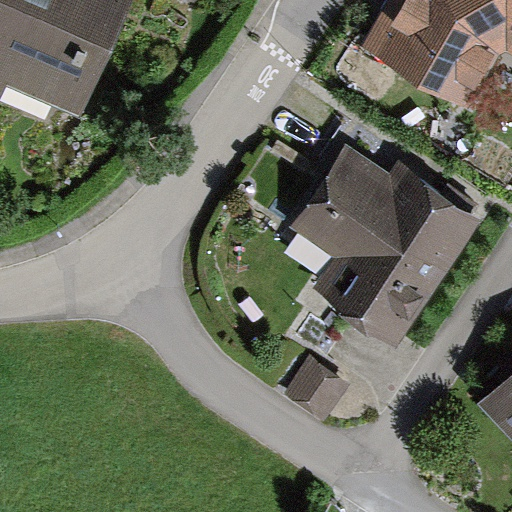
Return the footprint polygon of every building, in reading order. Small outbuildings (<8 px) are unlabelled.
[(121,0),(0,0),(0,94),(5,83),(74,112),(121,0)] [(511,0),(385,0),(363,39),(467,100),(497,48),(508,44),(511,46),(511,0)] [(383,178),(339,149),(287,225),(332,256),(315,281),(389,331),(476,203),(401,152),(383,178)] [(344,383),(307,359),(283,394),(320,419),(344,383)] [(511,362),(484,389),(511,418),(511,362)]
